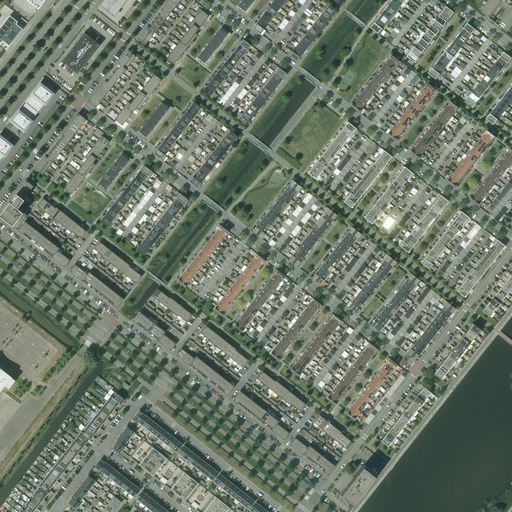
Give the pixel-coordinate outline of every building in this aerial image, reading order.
[(27,0),(27,1),(38,9),(44,0),(27,0)] [(103,0),(100,5),(104,9),(111,0),(103,0)] [(117,3),(113,0),(111,0),(104,9),(109,13),(117,3)] [(246,15),(257,0),(243,0),(238,6),(240,7),(238,9),(246,15)] [(284,4),(278,0),(273,0),(272,2),(280,8),(283,4),(284,4)] [(400,6),(392,0),(389,5),(398,12),(402,7),(400,6)] [(499,5),(492,0),(488,0),(487,2),(495,9),(499,5)] [(175,7),(167,1),(164,5),(171,11),(175,7)] [(280,8),(272,2),(269,6),(277,13),(277,12),(280,8)] [(495,9),(487,2),(483,7),(492,14),(495,9)] [(117,3),(109,13),(114,16),(122,6),(117,3)] [(336,11),(326,3),(323,8),(333,15),(333,16),(334,17),(336,14),(335,13),(336,11)] [(171,11),(164,5),(160,9),(168,15),(171,11)] [(277,13),(269,6),(268,5),(266,8),(267,9),(266,11),(274,17),(273,17),(275,18),(279,14),(277,12),(277,13)] [(398,12),(389,5),(385,9),(394,17),(398,12)] [(454,12),(447,6),(445,5),(441,10),(450,17),(454,12)] [(492,14),(483,7),(480,11),(486,16),(485,17),(490,21),(491,20),(489,18),(492,14)] [(333,15),(323,8),(319,12),(321,14),(322,13),(329,20),(333,16),(333,15)] [(168,15),(160,9),(157,13),(165,20),(168,15)] [(394,17),(385,9),(382,14),(391,21),(394,17)] [(208,16),(201,10),(197,14),(205,20),(208,16)] [(450,17),(441,10),(438,14),(447,22),(449,20),(449,19),(450,17)] [(274,17),(266,11),(262,15),(270,21),(273,17),(274,17)] [(165,20),(157,13),(154,18),(161,24),(165,20)] [(329,20),(322,13),(321,14),(318,17),(316,16),(326,24),(329,20)] [(205,20),(197,14),(194,18),(202,24),(205,20)] [(391,21),(382,14),(378,18),(387,25),(391,21)] [(447,22),(438,14),(434,19),(436,20),(444,27),(446,24),(445,24),(447,22)] [(270,21),(262,15),(259,19),(267,25),(270,21)] [(10,16),(0,27),(0,42),(1,43),(3,41),(9,46),(22,29),(16,24),(18,22),(10,16)] [(326,24),(316,16),(313,21),(315,22),(323,28),(324,29),(326,26),(325,26),(326,24)] [(511,26),(511,22),(505,17),(502,21),(510,28),(511,26)] [(161,24),(154,18),(150,22),(158,28),(161,24)] [(202,24),(194,18),(190,23),(198,29),(202,24)] [(387,25),(378,18),(374,23),(384,30),(387,25)] [(259,19),(256,23),(263,29),(267,25),(259,19)] [(436,20),(432,25),(440,31),(443,26),(444,27),(436,20)] [(510,28),(502,21),(498,25),(496,23),(494,25),(500,29),(501,27),(507,32),(510,28)] [(158,28),(150,22),(147,26),(155,32),(158,28)] [(263,29),(256,23),(254,22),(253,25),(254,26),(252,28),(260,34),(263,29)] [(315,22),(311,26),(319,32),(323,28),(315,22)] [(198,29),(190,23),(187,27),(195,33),(198,29)] [(384,30),(374,23),(373,25),(372,24),(370,27),(380,35),(384,30)] [(475,29),(468,23),(464,28),(472,34),(475,29)] [(440,31),(432,25),(429,29),(436,35),(440,31)] [(155,32),(147,26),(144,30),(151,37),(155,32)] [(319,32),(311,26),(308,30),(316,37),(319,32)] [(195,33),(187,27),(189,29),(186,33),(194,39),(197,34),(195,33)] [(205,67),(231,34),(223,28),(222,30),(220,29),(198,58),(199,59),(197,61),(205,67)] [(472,34),(464,28),(460,32),(468,38),(472,34)] [(436,35),(429,29),(425,34),(433,40),(436,35)] [(151,37),(144,30),(140,35),(148,41),(151,37)] [(308,30),(305,34),(313,41),(316,37),(308,30)] [(84,32),(62,61),(77,73),(100,45),(84,32)] [(468,38),(460,32),(457,37),(464,43),(468,38)] [(194,39),(186,33),(183,37),(190,43),(194,39)] [(313,41),(305,34),(303,33),(299,37),(301,39),(309,45),(313,41)] [(433,40),(425,34),(422,38),(429,44),(433,40)] [(148,41),(140,35),(137,39),(143,44),(144,45),(148,41)] [(190,43),(183,37),(179,41),(187,47),(190,43)] [(464,43),(457,37),(453,41),(461,47),(464,43)] [(429,44),(422,38),(418,42),(426,49),(428,46),(429,44)] [(251,46),(243,39),(239,44),(247,50),(251,46)] [(301,39),(298,43),(306,49),(309,45),(301,39)] [(187,47),(179,41),(176,46),(184,52),(187,47)] [(461,47),(453,41),(450,46),(457,52),(461,47)] [(418,42),(415,47),(422,53),(426,49),(418,42)] [(306,49),(298,43),(295,47),(303,53),(306,49)] [(247,50),(239,44),(236,48),(244,54),(243,55),(245,56),(249,51),(247,50)] [(422,53),(415,47),(413,45),(409,50),(419,57),(422,53)] [(184,52),(176,46),(173,50),(180,56),(184,52)] [(457,52),(450,46),(446,50),(454,56),(457,52)] [(295,47),(292,51),(291,51),(299,58),(303,53),(295,47)] [(236,48),(233,52),(240,58),(241,58),(243,55),(244,54),(236,48)] [(136,56),(134,55),(128,50),(125,55),(132,61),(136,56)] [(180,56),(173,50),(169,54),(177,60),(180,56)] [(299,58),(291,51),(292,51),(290,50),(286,54),(297,63),(299,60),(298,60),(299,58)] [(419,57),(409,50),(406,55),(415,62),(419,57)] [(454,56),(446,50),(443,55),(450,61),(454,56)] [(240,58),(233,52),(231,51),(230,54),(231,55),(229,57),(239,64),(243,60),(241,58),(240,58)] [(511,58),(504,52),(500,57),(508,63),(511,58)] [(401,62),(390,53),(389,56),(390,57),(388,59),(398,67),(401,62)] [(177,60),(169,54),(166,59),(174,65),(177,60)] [(132,61),(125,55),(121,59),(129,65),(132,61)] [(450,61),(443,55),(439,59),(447,65),(450,61)] [(239,64),(229,57),(226,61),(234,67),(236,69),(239,64)] [(508,63),(500,57),(497,61),(505,67),(508,63)] [(129,65),(121,59),(118,63),(126,69),(129,65)] [(398,67),(388,59),(385,63),(393,70),(394,71),(398,67)] [(447,65),(439,59),(436,64),(443,70),(447,65)] [(234,67),(226,61),(223,65),(230,71),(231,71),(234,67)] [(505,67),(497,61),(493,66),(501,72),(505,67)] [(126,69),(118,63),(114,67),(122,74),(126,69)] [(393,70),(385,63),(382,68),(390,74),(393,70)] [(443,70),(436,64),(432,68),(440,74),(443,70)] [(230,71),(223,65),(219,69),(229,77),(233,73),(231,71),(230,71)] [(287,74),(279,68),(277,66),(273,71),(283,78),(287,74)] [(501,72),(493,66),(490,70),(497,76),(501,72)] [(122,74),(114,67),(111,72),(119,78),(122,74)] [(390,74),(382,68),(378,72),(388,79),(391,75),(390,74)] [(440,74),(432,68),(428,73),(436,79),(440,74)] [(229,77),(219,69),(216,74),(226,81),(229,77)] [(497,76),(490,70),(486,75),(494,81),(497,76)] [(283,78),(273,71),(270,75),(280,83),(283,78)] [(119,78),(111,72),(108,76),(116,82),(119,78)] [(388,79),(378,72),(375,76),(383,82),(384,84),(388,79)] [(161,80),(154,74),(150,78),(158,85),(161,80)] [(226,81),(216,74),(213,78),(220,84),(222,86),(226,81)] [(280,83),(270,75),(267,79),(276,87),(280,83)] [(494,81),(486,75),(483,79),(490,85),(494,81)] [(116,82),(108,76),(104,80),(112,86),(116,82)] [(383,82),(375,76),(372,80),(380,87),(380,86),(383,82)] [(158,85),(150,78),(147,83),(155,89),(158,85)] [(220,84),(213,78),(209,82),(217,88),(220,84)] [(276,87),(267,79),(263,83),(273,91),(276,87)] [(490,85),(483,79),(479,83),(487,89),(490,85)] [(112,86),(104,80),(101,84),(109,91),(112,86)] [(380,87),(372,80),(371,80),(369,81),(370,82),(368,85),(376,91),(378,92),(381,88),(380,86),(380,87)] [(217,88),(209,82),(206,86),(214,92),(217,88)] [(19,109),(10,121),(24,131),(33,120),(45,104),(53,94),(40,83),(32,94),(19,109)] [(155,89),(147,83),(143,87),(151,93),(155,89)] [(273,91),(263,83),(263,84),(265,85),(262,89),(260,87),(260,88),(271,96),(273,94),(272,93),(273,91)] [(437,91),(428,83),(425,87),(424,88),(432,94),(434,91),(436,93),(437,91)] [(487,89),(479,83),(476,88),(483,94),(487,89)] [(109,91),(101,84),(98,89),(106,95),(109,91)] [(214,92),(206,86),(205,85),(203,88),(204,89),(202,91),(212,98),(216,94),(214,92)] [(376,91),(368,85),(365,89),(373,95),(376,91)] [(432,94),(424,88),(425,87),(423,86),(419,91),(421,92),(429,98),(432,94)] [(151,93),(143,87),(140,91),(148,97),(151,93)] [(271,96),(260,88),(257,92),(266,100),(269,95),(271,97),(271,96)] [(483,94),(476,88),(472,92),(480,98),(483,94)] [(106,95),(98,89),(94,93),(102,99),(106,95)] [(373,95),(365,89),(362,93),(370,99),(373,95)] [(148,97),(140,91),(137,95),(145,101),(148,97)] [(266,100),(257,92),(256,92),(258,94),(255,97),(253,96),(263,104),(266,100)] [(429,98),(421,92),(418,96),(426,102),(429,98)] [(480,98),(472,92),(469,97),(476,103),(480,98)] [(102,99),(94,93),(91,97),(99,103),(102,99)] [(370,99),(362,93),(358,97),(366,104),(370,99)] [(145,101),(137,95),(133,100),(141,106),(145,101)] [(263,104),(253,96),(250,101),(252,102),(260,108),(259,108),(261,109),(263,106),(261,106),(263,104)] [(426,102),(418,96),(414,100),(422,107),(426,102)] [(511,102),(504,96),(500,100),(508,106),(511,102)] [(99,103),(91,97),(88,102),(95,108),(99,103)] [(366,104),(358,97),(355,102),(363,108),(366,104)] [(476,103),(469,97),(465,102),(473,108),(476,103)] [(141,106),(133,100),(130,104),(128,102),(138,110),(141,106)] [(422,107),(414,100),(411,105),(419,111),(422,107)] [(459,108),(449,100),(448,102),(449,103),(448,106),(455,112),(459,108)] [(508,106),(500,100),(497,105),(504,111),(508,106)] [(203,110),(192,101),(190,104),(191,105),(190,106),(200,114),(203,110)] [(138,110),(128,102),(124,106),(132,112),(135,109),(138,110)] [(147,141),(173,108),(165,102),(163,104),(162,103),(139,132),(141,133),(139,135),(147,141)] [(260,108),(252,102),(248,106),(256,112),(259,108),(260,108)] [(363,108),(355,102),(353,104),(352,103),(350,105),(361,113),(365,109),(363,108)] [(411,105),(409,103),(406,107),(408,109),(416,115),(419,111),(411,105)] [(504,111),(497,105),(493,109),(501,115),(504,111)] [(132,112),(124,106),(121,111),(129,117),(132,112)] [(200,114),(190,106),(187,111),(194,117),(198,113),(200,114)] [(256,112),(248,106),(245,110),(253,116),(256,112)] [(455,112),(448,106),(444,110),(452,116),(455,112)] [(416,115),(408,109),(404,113),(412,119),(416,115)] [(497,119),(501,115),(493,109),(490,113),(497,119)] [(245,110),(242,114),(242,115),(250,121),(253,116),(245,110)] [(452,116),(444,110),(441,114),(449,120),(452,116)] [(129,117),(121,111),(118,115),(126,121),(129,117)] [(194,117),(187,111),(183,115),(191,121),(194,117)] [(86,120),(78,113),(75,118),(82,124),(86,120)] [(250,121),(242,115),(242,114),(240,113),(236,117),(247,126),(249,123),(248,123),(250,121)] [(412,119),(404,113),(401,117),(409,123),(412,119)] [(497,119),(490,113),(486,118),(494,124),(497,119)] [(449,120),(441,114),(439,117),(438,116),(437,118),(438,118),(445,125),(449,120)] [(126,121),(118,115),(114,119),(122,125),(126,121)] [(191,121),(183,115),(180,119),(190,127),(188,125),(191,121)] [(409,123),(401,117),(398,122),(406,128),(409,123)] [(82,124),(75,118),(71,122),(79,128),(82,124)] [(445,125),(438,118),(434,123),(442,129),(445,125)] [(190,127),(180,119),(177,123),(186,131),(190,127)] [(79,128),(71,122),(68,126),(76,132),(79,128)] [(357,129),(348,122),(344,126),(353,134),(357,129)] [(406,128),(398,122),(394,126),(402,132),(406,128)] [(186,131),(177,123),(173,128),(183,135),(186,131)] [(442,129),(434,123),(431,127),(440,134),(444,130),(442,129)] [(76,132),(68,126),(65,131),(72,137),(76,132)] [(353,134),(344,126),(341,131),(349,137),(348,137),(350,138),(353,134)] [(403,133),(402,132),(394,126),(391,130),(399,136),(401,134),(402,135),(403,133)] [(440,134),(431,127),(427,131),(437,139),(440,134)] [(183,135),(173,128),(170,132),(178,138),(181,134),(183,136),(183,135)] [(497,137),(487,130),(485,128),(482,133),(483,134),(484,134),(492,140),(493,138),(495,139),(497,137)] [(237,136),(229,130),(227,129),(224,133),(235,142),(237,139),(236,138),(237,136)] [(399,136),(391,130),(388,134),(397,142),(399,140),(397,138),(399,136)] [(72,137),(65,131),(61,135),(69,141),(72,137)] [(349,137),(341,131),(337,135),(345,141),(348,137),(349,137)] [(437,139),(427,131),(424,135),(432,142),(433,143),(437,139)] [(178,138),(170,132),(167,136),(176,144),(175,142),(178,138)] [(235,142),(224,133),(221,137),(230,145),(233,141),(235,142)] [(484,134),(483,134),(480,138),(488,145),(492,140),(484,134)] [(0,159),(4,155),(4,156),(12,146),(0,135),(0,159)] [(69,141),(61,135),(58,139),(66,145),(69,141)] [(109,141),(102,135),(98,140),(106,146),(109,141)] [(345,141),(337,135),(334,139),(343,146),(347,142),(345,141)] [(432,142),(424,135),(421,140),(429,146),(432,142)] [(176,144),(167,136),(163,140),(173,148),(176,144)] [(230,145),(221,137),(220,138),(222,139),(219,143),(227,149),(230,145)] [(480,138),(477,143),(485,149),(488,145),(480,138)] [(66,145),(58,139),(55,143),(62,149),(66,145)] [(343,146),(334,139),(331,143),(338,150),(340,151),(343,146)] [(106,146),(98,140),(95,144),(103,150),(106,146)] [(173,148),(163,140),(160,145),(168,151),(171,147),(173,148)] [(429,146),(421,140),(417,144),(425,150),(429,146)] [(485,149),(477,143),(476,141),(472,146),(474,147),(482,153),(482,154),(484,152),(483,151),(485,149)] [(62,149),(55,143),(51,148),(59,154),(62,149)] [(227,149),(219,143),(216,147),(224,154),(227,149)] [(338,150),(331,143),(327,148),(335,154),(338,150)] [(103,150),(95,144),(91,148),(99,154),(103,150)] [(425,150),(417,144),(414,148),(422,154),(425,150)] [(168,151),(160,145),(157,149),(166,157),(166,156),(165,155),(168,151)] [(224,154),(216,147),(213,151),(211,150),(220,158),(224,154)] [(482,153),(474,147),(470,151),(478,157),(482,153)] [(59,154),(51,148),(48,152),(56,158),(59,154)] [(99,154),(91,148),(88,152),(96,159),(99,154)] [(335,154),(327,148),(324,152),(332,158),(335,154)] [(422,154),(414,148),(412,150),(411,149),(409,151),(420,160),(424,155),(422,154)] [(166,157),(157,149),(153,153),(163,161),(166,157)] [(220,158),(211,150),(207,154),(217,162),(220,158)] [(388,161),(391,157),(384,150),(380,155),(388,161)] [(478,157),(470,151),(469,150),(465,154),(467,156),(467,155),(475,162),(478,157)] [(56,158),(48,152),(45,156),(52,162),(56,158)] [(96,159),(88,152),(85,157),(95,165),(95,164),(93,162),(96,159)] [(332,158),(324,152),(321,156),(330,163),(333,159),(332,158)] [(106,192),(132,160),(124,154),(122,156),(121,155),(99,183),(100,184),(98,186),(106,192)] [(217,162),(207,154),(204,159),(214,166),(217,162)] [(388,161),(380,155),(379,154),(375,158),(377,159),(385,165),(388,161)] [(467,155),(467,156),(464,160),(471,166),(475,162),(467,155)] [(52,162),(45,156),(41,160),(49,166),(52,162)] [(330,163),(321,156),(317,160),(325,167),(327,168),(330,163)] [(95,165),(85,157),(87,159),(84,163),(91,169),(95,165)] [(511,165),(511,163),(503,157),(500,161),(508,167),(509,168),(511,165)] [(471,166),(464,160),(462,158),(459,163),(460,164),(468,170),(471,166)] [(214,166),(204,159),(201,163),(210,171),(214,166)] [(377,159),(374,163),(373,163),(381,170),(385,165),(377,159)] [(49,166),(41,160),(38,165),(46,171),(49,166)] [(325,167),(317,160),(314,165),(322,171),(325,167)] [(508,167),(500,161),(497,165),(505,171),(508,167)] [(381,170),(373,163),(374,163),(372,162),(369,166),(378,174),(381,170)] [(91,169),(84,163),(80,167),(88,173),(91,169)] [(210,171),(201,163),(200,163),(202,165),(199,168),(197,167),(207,175),(210,171)] [(468,170),(460,164),(457,168),(465,174),(468,170)] [(46,171),(38,165),(34,169),(40,174),(42,175),(46,171)] [(154,173),(144,165),(140,170),(150,177),(154,173)] [(322,171),(314,165),(311,169),(318,175),(320,176),(323,172),(322,171)] [(505,171),(497,165),(493,169),(501,176),(505,171)] [(378,174),(369,166),(365,171),(375,178),(378,174)] [(88,173),(80,167),(77,171),(85,177),(88,173)] [(207,175),(197,167),(194,171),(204,179),(207,175)] [(413,174),(404,167),(401,171),(408,177),(410,178),(413,174)] [(457,168),(454,172),(461,179),(465,174),(457,168)] [(318,175),(311,169),(307,173),(315,179),(318,175)] [(501,176),(493,169),(490,174),(498,180),(501,176)] [(150,177),(140,170),(137,174),(147,181),(150,177)] [(85,177),(77,171),(74,175),(81,182),(85,177)] [(204,179),(194,171),(190,176),(200,183),(204,179)] [(375,178),(365,171),(362,175),(363,176),(371,182),(375,178)] [(408,177),(401,171),(397,175),(405,181),(408,177)] [(461,179),(454,172),(452,171),(449,175),(458,183),(461,179)] [(147,181),(137,174),(134,178),(141,184),(145,180),(147,182),(147,181)] [(498,180),(490,174),(487,178),(495,184),(498,180)] [(81,182),(74,175),(70,180),(78,186),(81,182)] [(405,181),(397,175),(394,179),(402,186),(405,181)] [(458,183),(449,175),(445,180),(456,189),(458,186),(456,185),(458,183)] [(200,183),(190,176),(187,180),(198,189),(200,186),(199,185),(200,183)] [(371,182),(363,176),(360,180),(368,187),(371,182)] [(141,184),(134,178),(130,182),(140,190),(138,188),(141,184)] [(495,184),(487,178),(485,180),(484,179),(482,181),(483,182),(491,188),(495,184)] [(402,186),(394,179),(391,184),(398,190),(402,186)] [(16,229),(27,215),(22,212),(18,209),(24,200),(23,199),(33,186),(26,180),(2,210),(2,211),(0,214),(0,215),(3,218),(3,219),(16,229)] [(78,186),(70,180),(67,184),(75,190),(78,186)] [(302,188),(301,187),(293,180),(289,185),(299,192),(302,188)] [(357,184),(357,185),(365,191),(368,187),(360,180),(357,184)] [(140,190),(130,182),(127,186),(135,193),(137,194),(140,190)] [(491,188),(483,182),(480,186),(488,193),(488,192),(491,188)] [(365,191),(357,185),(357,184),(355,183),(352,188),(353,189),(361,195),(365,191)] [(75,190),(67,184),(63,188),(71,195),(75,190)] [(398,190),(391,184),(387,188),(395,194),(396,195),(400,191),(398,190)] [(299,192),(289,185),(286,189),(295,197),(299,192)] [(135,193),(127,186),(124,191),(131,197),(132,197),(135,193)] [(488,193),(480,186),(477,191),(485,197),(486,198),(489,194),(488,192),(488,193)] [(395,194),(387,188),(384,192),(392,198),(395,194)] [(295,197),(286,189),(283,193),(292,201),(291,199),(294,195),(295,197)] [(361,195),(353,189),(350,193),(358,199),(361,195)] [(131,197),(124,191),(120,195),(130,203),(133,198),(132,197),(131,197)] [(485,197),(477,191),(473,195),(481,201),(485,197)] [(187,200),(180,193),(178,192),(174,196),(185,205),(187,202),(186,201),(187,200)] [(392,198),(384,192),(380,196),(388,203),(388,202),(392,198)] [(292,201),(283,193),(279,197),(289,205),(292,201)] [(358,199),(350,193),(347,197),(355,203),(358,199)] [(448,201),(440,195),(439,194),(435,198),(445,206),(446,204),(448,203),(447,202),(448,201)] [(130,203),(120,195),(117,199),(127,207),(130,203)] [(481,201),(473,195),(471,197),(470,196),(468,198),(479,207),(483,202),(481,201)] [(185,205),(174,196),(176,198),(173,202),(181,208),(184,204),(185,205)] [(388,203),(380,196),(377,201),(386,208),(390,204),(388,202),(388,203)] [(289,205),(279,197),(276,202),(285,209),(289,205)] [(355,203),(347,197),(343,202),(351,208),(355,203)] [(41,209),(47,202),(43,198),(37,205),(41,209)] [(445,206),(435,198),(432,203),(441,210),(445,206)] [(127,207),(117,199),(114,203),(121,210),(123,211),(127,207)] [(386,208),(377,201),(374,205),(383,212),(386,208)] [(46,212),(51,205),(47,202),(41,209),(46,212)] [(181,208),(173,202),(170,206),(168,205),(177,212),(181,208)] [(285,209),(276,202),(273,206),(282,213),(285,209)] [(121,210),(114,203),(110,208),(120,215),(118,214),(121,210)] [(441,210),(432,203),(428,207),(438,214),(441,210)] [(50,216),(56,207),(55,208),(51,205),(46,212),(50,216)] [(177,212),(168,205),(164,209),(174,217),(177,212)] [(383,212),(374,205),(370,209),(378,215),(380,217),(383,212)] [(282,213),(273,206),(269,210),(279,218),(277,216),(280,212),(282,214),(282,213)] [(54,219),(60,211),(56,207),(50,216),(54,219)] [(438,214),(428,207),(425,211),(434,218),(438,214)] [(120,215),(110,208),(107,212),(117,220),(120,215)] [(337,215),(329,209),(327,208),(324,212),(333,219),(337,215)] [(174,217),(164,209),(161,213),(171,221),(174,217)] [(378,215),(370,209),(367,213),(375,220),(378,215)] [(279,218),(269,210),(266,214),(275,222),(279,218)] [(58,222),(65,214),(60,211),(54,219),(58,222)] [(434,218),(425,211),(422,215),(431,223),(434,218)] [(470,219),(461,211),(457,216),(466,223),(470,219)] [(117,220),(107,212),(104,216),(103,216),(113,224),(117,220)] [(333,219),(324,212),(320,216),(330,224),(333,219)] [(171,221),(161,213),(157,217),(167,225),(171,221)] [(375,220),(367,213),(364,218),(371,224),(375,220)] [(63,226),(69,217),(65,214),(58,222),(63,226)] [(275,222),(266,214),(263,219),(272,226),(271,225),(274,221),(275,222)] [(113,224),(103,216),(104,216),(102,215),(101,218),(102,219),(100,221),(110,228),(113,224)] [(431,223),(422,215),(418,220),(420,221),(428,227),(431,223)] [(330,224),(320,216),(317,220),(327,228),(330,224)] [(466,223),(457,216),(456,217),(455,217),(454,218),(454,219),(454,220),(462,226),(463,227),(466,223)] [(67,229),(73,221),(69,217),(63,226),(67,229)] [(167,225),(157,217),(154,222),(164,229),(164,230),(165,231),(167,228),(166,227),(167,225)] [(272,226),(263,219),(259,223),(269,230),(272,226)] [(327,228),(317,220),(314,225),(323,232),(327,228)] [(462,226),(454,220),(450,224),(458,230),(462,226)] [(22,234),(29,225),(25,221),(17,230),(22,234)] [(71,232),(77,224),(73,221),(67,229),(71,232)] [(428,227),(420,221),(417,225),(424,231),(428,227)] [(164,229),(154,222),(151,226),(161,234),(164,230),(164,229)] [(269,230),(259,223),(256,227),(265,235),(266,234),(264,233),(267,229),(269,231),(269,230)] [(76,235),(82,227),(77,224),(71,232),(72,231),(76,235)] [(228,232),(219,224),(217,226),(219,228),(217,230),(225,236),(228,232)] [(458,230),(450,224),(447,228),(455,234),(458,230)] [(26,237),(33,228),(29,225),(22,234),(26,237)] [(323,232),(314,225),(310,229),(320,236),(323,232)] [(424,231),(417,225),(413,229),(421,235),(424,231)] [(161,234),(151,226),(153,228),(150,231),(148,230),(147,230),(157,238),(161,234)] [(80,238),(86,231),(82,227),(76,235),(80,238)] [(265,235),(256,227),(252,232),(262,239),(265,235)] [(362,235),(352,227),(349,231),(358,239),(362,235)] [(30,241),(38,231),(33,228),(26,237),(30,241)] [(455,234),(447,228),(444,233),(452,239),(453,240),(457,235),(455,234)] [(320,236),(310,229),(307,233),(317,241),(320,236)] [(421,235),(413,229),(410,233),(418,240),(421,235)] [(157,238),(147,230),(144,234),(154,242),(157,238)] [(225,236),(217,230),(214,234),(221,240),(225,236)] [(34,244),(42,235),(38,231),(30,241),(34,244)] [(358,239),(349,231),(345,236),(355,243),(358,239)] [(317,241),(307,233),(304,237),(313,245),(317,241)] [(410,233),(407,237),(407,238),(414,244),(418,240),(410,233)] [(452,239),(444,233),(440,237),(448,243),(452,239)] [(154,242),(144,234),(144,235),(146,236),(143,240),(151,246),(154,242)] [(221,240),(214,234),(210,239),(218,245),(221,240)] [(39,247),(46,238),(42,235),(34,244),(39,247)] [(355,243),(345,236),(342,240),(351,247),(350,246),(353,242),(355,243)] [(414,244),(407,238),(407,237),(405,236),(402,241),(411,248),(414,244)] [(313,245),(304,237),(300,242),(310,249),(313,245)] [(448,243),(440,237),(437,241),(445,247),(448,243)] [(43,251),(50,241),(46,238),(39,247),(43,251)] [(501,250),(505,246),(495,238),(492,243),(493,244),(501,250)] [(218,245),(210,239),(208,241),(207,242),(207,243),(215,249),(218,245)] [(151,246),(143,240),(140,244),(138,243),(137,243),(147,251),(151,246)] [(351,247),(342,240),(338,244),(348,252),(351,247)] [(47,254),(54,245),(50,241),(43,251),(47,254)] [(98,252),(104,245),(99,241),(94,249),(98,252)] [(411,248),(402,241),(398,245),(408,252),(411,248)] [(445,247),(437,241),(434,245),(443,253),(446,248),(445,247)] [(310,249),(300,242),(302,243),(299,247),(297,246),(307,253),(310,249)] [(147,251),(137,243),(134,247),(145,256),(147,253),(146,252),(147,251)] [(215,249),(207,243),(204,247),(211,253),(215,249)] [(348,252),(338,244),(335,248),(343,255),(346,251),(348,252)] [(493,244),(490,248),(498,254),(501,250),(493,244)] [(51,257),(59,248),(54,245),(47,254),(51,257)] [(102,257),(108,248),(104,245),(98,252),(102,255),(101,256),(102,257)] [(443,253),(434,245),(430,249),(438,256),(440,257),(443,253)] [(307,253),(297,246),(294,250),(303,258),(307,253)] [(211,253),(204,247),(202,249),(201,249),(200,250),(201,251),(200,251),(202,252),(208,257),(211,253)] [(56,261),(61,253),(57,250),(59,248),(51,257),(56,261)] [(106,260),(112,252),(108,248),(102,257),(106,260)] [(343,255),(335,248),(332,253),(341,260),(340,259),(343,255)] [(498,254),(490,248),(487,252),(494,259),(498,254)] [(438,256),(430,249),(427,254),(435,260),(438,256)] [(303,258),(294,250),(295,252),(292,256),(300,262),(303,258)] [(208,257),(202,252),(200,251),(197,255),(205,262),(208,257)] [(110,263),(117,255),(112,252),(106,260),(110,263)] [(494,259),(487,252),(483,257),(491,263),(494,259)] [(60,264),(66,257),(61,253),(56,261),(60,264)] [(341,260),(332,253),(328,257),(338,264),(341,260)] [(266,261),(257,254),(253,259),(261,265),(263,262),(264,264),(266,261)] [(396,262),(388,255),(386,254),(383,259),(392,266),(396,262)] [(435,260),(427,254),(424,258),(431,264),(432,264),(435,260)] [(115,267),(121,258),(117,255),(110,263),(115,267)] [(205,262),(197,255),(194,260),(201,266),(205,262)] [(300,262),(292,256),(288,260),(296,266),(300,262)] [(64,267),(70,260),(66,257),(60,264),(64,267)] [(338,264),(328,257),(325,261),(333,267),(336,263),(338,265),(338,264)] [(483,257),(480,261),(488,267),(491,263),(483,257)] [(119,270),(125,262),(121,258),(115,267),(119,270)] [(431,264),(424,258),(420,262),(430,270),(433,265),(432,264),(431,264)] [(261,265),(253,259),(250,263),(258,269),(261,265)] [(392,266),(383,259),(380,263),(389,270),(392,266)] [(201,266),(194,260),(193,260),(192,261),(192,262),(190,264),(198,270),(201,266)] [(488,267),(480,261),(478,260),(475,264),(476,265),(484,271),(488,267)] [(333,267),(325,261),(322,265),(331,273),(330,271),(333,267)] [(123,273),(129,265),(125,262),(119,270),(123,273)] [(258,269),(250,263),(246,267),(254,273),(258,269)] [(389,270),(380,263),(379,263),(381,264),(378,268),(386,275),(389,270)] [(73,275),(79,267),(75,264),(69,271),(73,275)] [(198,270),(190,264),(187,268),(195,274),(198,270)] [(127,277),(133,269),(129,266),(130,265),(129,265),(123,273),(127,277)] [(331,273),(322,265),(318,270),(328,277),(331,273)] [(481,276),(484,271),(476,265),(473,269),(481,276)] [(78,278),(83,271),(79,267),(73,275),(78,278)] [(254,273),(246,267),(243,271),(251,277),(252,277),(253,276),(252,275),(254,273)] [(195,274),(187,268),(184,272),(191,279),(195,274)] [(386,275),(378,268),(375,272),(373,271),(382,279),(386,275)] [(478,280),(481,276),(473,269),(472,268),(468,273),(478,280)] [(132,280),(137,273),(133,269),(127,277),(132,280)] [(286,277),(275,269),(274,271),(275,272),(273,275),(282,281),(286,277)] [(328,277),(318,270),(315,274),(325,281),(328,277)] [(82,281),(89,272),(88,274),(83,271),(78,278),(82,281)] [(251,277),(243,271),(240,275),(248,282),(251,277)] [(379,283),(382,279),(373,271),(370,276),(379,283)] [(86,285),(93,275),(89,272),(82,281),(86,285)] [(191,279),(184,272),(180,277),(188,283),(191,279)] [(136,283),(142,276),(137,273),(132,280),(136,283)] [(478,280),(468,273),(465,277),(474,284),(478,280)] [(325,281),(315,274),(312,278),(321,286),(325,281)] [(419,280),(411,274),(408,278),(417,286),(417,285),(416,284),(419,280)] [(90,288),(98,279),(93,275),(86,285),(90,288)] [(248,282),(240,275),(236,280),(244,286),(248,282)] [(282,281),(273,275),(270,279),(279,286),(278,285),(281,281),(282,282),(282,281)] [(379,283),(370,276),(369,276),(370,276),(367,280),(376,287),(379,283)] [(188,283),(180,277),(178,279),(177,278),(175,280),(185,287),(188,283)] [(474,284),(465,277),(462,281),(463,282),(471,288),(474,284)] [(417,286),(408,278),(404,282),(414,290),(417,286)] [(95,291),(102,282),(98,279),(90,288),(95,291)] [(279,286),(270,279),(267,283),(276,290),(279,286)] [(244,286),(236,280),(233,284),(241,290),(244,286)] [(372,292),(376,287),(367,280),(367,281),(368,281),(365,285),(372,292)] [(99,295),(106,285),(102,282),(95,291),(99,295)] [(414,290),(404,282),(401,287),(411,294),(414,290)] [(463,282),(460,286),(468,293),(471,288),(463,282)] [(276,290),(267,283),(263,287),(272,294),(271,293),(274,289),(275,290),(276,290)] [(241,290),(233,284),(230,288),(238,294),(241,290)] [(511,289),(505,284),(501,288),(508,294),(511,289)] [(103,298),(110,289),(106,285),(99,295),(103,298)] [(372,292),(365,285),(361,290),(369,296),(372,292)] [(464,297),(468,293),(460,286),(458,285),(455,290),(464,297)] [(272,294),(263,287),(260,291),(269,298),(272,294)] [(411,294),(401,287),(398,291),(406,297),(409,293),(410,294),(411,294)] [(156,299),(162,292),(157,288),(151,296),(156,299)] [(238,294),(230,288),(226,292),(234,299),(238,294)] [(508,294),(501,288),(498,293),(505,298),(508,294)] [(107,301),(115,292),(110,289),(103,298),(107,301)] [(369,296),(361,290),(358,294),(366,300),(369,296)] [(269,298),(260,291),(257,296),(266,303),(269,298)] [(406,297),(398,291),(394,295),(404,303),(404,302),(402,301),(406,297)] [(112,305),(119,295),(115,292),(107,301),(112,305)] [(160,302),(166,295),(162,292),(156,299),(160,302)] [(234,299),(226,292),(223,297),(231,303),(233,301),(234,299)] [(505,298),(498,293),(494,297),(501,303),(505,298)] [(366,300),(358,294),(355,298),(353,297),(362,304),(366,300)] [(116,308),(123,299),(119,295),(112,305),(116,308)] [(164,306),(171,298),(170,297),(170,298),(166,295),(160,302),(164,306)] [(404,303),(394,295),(391,299),(401,307),(404,303)] [(266,303),(257,296),(253,300),(261,306),(264,302),(265,303),(266,303)] [(231,303),(223,297),(220,301),(228,307),(231,303)] [(362,304),(353,297),(349,301),(359,308),(362,304)] [(501,303),(494,297),(490,302),(498,307),(501,303)] [(168,309),(175,301),(171,298),(164,306),(168,309)] [(322,306),(313,299),(312,298),(309,302),(317,309),(319,307),(321,308),(322,306)] [(401,307),(391,299),(388,304),(397,311),(401,307)] [(261,306),(253,300),(250,304),(258,310),(261,306)] [(173,312),(179,304),(175,301),(168,309),(173,312)] [(228,307),(220,301),(216,305),(224,311),(228,307)] [(359,308),(349,301),(351,302),(348,307),(356,313),(359,308)] [(455,308),(447,302),(446,301),(442,305),(452,313),(455,308)] [(317,309),(309,302),(308,302),(309,303),(306,307),(305,306),(314,313),(315,313),(316,312),(316,311),(317,309)] [(498,307),(490,302),(487,306),(494,312),(495,313),(499,308),(498,307)] [(177,316),(183,308),(179,304),(173,312),(177,316)] [(258,310),(250,304),(247,308),(255,315),(256,315),(255,315),(258,310)] [(397,311),(388,304),(384,308),(394,315),(397,311)] [(224,311),(216,305),(213,310),(222,317),(224,315),(222,314),(224,311)] [(452,313),(442,305),(444,307),(440,311),(448,317),(452,313)] [(314,313),(305,306),(302,311),(311,318),(314,313)] [(494,312),(487,306),(483,311),(490,316),(494,312)] [(182,318),(188,311),(183,308),(177,316),(178,315),(182,318)] [(255,315),(247,308),(243,313),(252,320),(255,315)] [(394,315),(384,308),(381,312),(389,318),(392,314),(394,315)] [(136,324),(144,315),(139,311),(132,321),(136,324)] [(186,322),(192,315),(188,311),(182,318),(186,322)] [(311,318),(302,311),(299,315),(307,322),(311,318)] [(448,317),(440,311),(437,315),(436,314),(435,314),(445,321),(448,317)] [(389,318),(381,312),(378,316),(385,322),(389,318)] [(252,320),(243,313),(240,317),(249,324),(252,320)] [(341,321),(332,313),(330,315),(332,317),(330,319),(338,325),(341,321)] [(445,321),(435,314),(432,318),(442,325),(445,321)] [(140,327),(148,318),(144,315),(136,324),(140,327)] [(307,322),(299,315),(298,315),(299,316),(296,320),(304,326),(307,322)] [(385,322),(378,316),(374,320),(384,328),(382,326),(385,322)] [(249,324),(240,317),(237,321),(245,328),(249,324)] [(145,331),(152,321),(148,318),(140,327),(145,331)] [(442,325),(432,318),(434,319),(431,323),(429,322),(438,330),(442,325)] [(338,325),(330,319),(327,323),(335,330),(336,330),(335,329),(338,325)] [(304,326),(296,320),(293,324),(301,330),(304,326)] [(384,328),(374,320),(371,325),(380,332),(384,328)] [(149,334),(156,325),(152,321),(145,331),(149,334)] [(245,328),(237,321),(235,323),(233,322),(232,324),(242,333),(245,328)] [(438,330),(429,322),(425,326),(435,334),(438,330)] [(335,330),(327,323),(325,326),(324,325),(323,327),(324,327),(323,327),(331,334),(332,334),(335,330)] [(301,330),(293,324),(289,328),(297,335),(301,330)] [(481,330),(473,324),(469,329),(478,335),(481,330)] [(153,338),(160,328),(156,325),(149,334),(153,338)] [(205,336),(210,329),(206,326),(200,333),(205,336)] [(435,334),(425,326),(422,331),(432,338),(435,334)] [(331,334),(323,327),(320,332),(329,339),(329,338),(328,338),(331,334)] [(157,341),(165,331),(160,328),(153,338),(157,341)] [(297,335),(289,328),(286,333),(294,339),(297,335)] [(208,341),(215,333),(210,329),(205,336),(209,340),(208,340),(208,341)] [(478,335),(469,329),(466,333),(474,340),(474,339),(473,338),(476,334),(477,335),(478,335)] [(162,344),(167,337),(163,334),(165,331),(157,341),(162,344)] [(432,338),(422,331),(424,332),(421,336),(419,335),(428,342),(432,338)] [(329,339),(320,332),(316,336),(325,343),(329,339)] [(213,344),(219,336),(215,333),(208,341),(213,344)] [(294,339),(286,333),(283,337),(282,336),(291,343),(294,339)] [(474,340),(466,333),(462,337),(470,344),(474,340)] [(428,342),(419,335),(415,339),(425,347),(428,342)] [(217,347),(223,339),(219,336),(213,344),(217,347)] [(291,343),(282,336),(279,340),(279,341),(287,347),(291,343)] [(325,343),(316,336),(313,340),(321,346),(324,342),(325,343)] [(166,348),(172,340),(167,337),(162,344),(166,348)] [(470,344),(462,337),(459,342),(467,348),(470,344)] [(221,351),(228,343),(223,339),(217,347),(221,351)] [(425,347),(415,339),(417,341),(414,344),(412,343),(422,351),(425,347)] [(170,351),(176,344),(172,340),(166,348),(170,351)] [(321,346),(313,340),(310,344),(318,351),(321,346)] [(287,347),(279,341),(276,345),(275,344),(275,345),(284,352),(287,347)] [(379,351),(369,343),(368,342),(365,347),(374,354),(376,351),(377,353),(379,351)] [(467,348),(459,342),(455,346),(463,353),(467,348)] [(225,354),(232,346),(228,343),(221,351),(225,354)] [(422,351),(412,343),(409,348),(418,355),(422,351)] [(318,351),(310,344),(306,349),(315,356),(315,355),(314,355),(318,351)] [(284,352),(275,345),(272,349),(281,356),(284,352)] [(230,357),(236,349),(232,346),(225,354),(230,357)] [(463,353),(455,346),(452,351),(460,357),(459,356),(462,352),(463,353)] [(374,354),(365,347),(362,351),(370,358),(374,354)] [(180,359),(186,351),(181,348),(176,355),(180,359)] [(418,355),(409,348),(405,352),(415,360),(418,355)] [(234,361),(240,353),(236,350),(236,349),(230,357),(234,361)] [(281,356),(272,349),(268,353),(279,362),(280,359),(279,358),(281,356)] [(315,356),(306,349),(303,353),(312,360),(315,356)] [(184,362),(190,355),(186,351),(180,359),(184,362)] [(370,358),(362,351),(362,352),(359,356),(358,355),(367,362),(370,358)] [(460,357),(452,351),(448,355),(456,362),(460,357)] [(238,364),(244,357),(240,353),(234,361),(238,364)] [(312,360),(303,353),(300,357),(309,364),(312,360)] [(188,365),(196,356),(194,358),(190,355),(184,362),(188,365)] [(367,362),(358,355),(355,359),(364,366),(367,362)] [(456,362),(448,355),(444,360),(453,366),(456,362)] [(193,369),(200,359),(196,356),(188,365),(193,369)] [(242,367),(248,360),(244,357),(238,364),(242,367)] [(309,364),(300,357),(296,361),(304,368),(308,363),(309,364)] [(398,365),(387,357),(386,359),(387,361),(385,363),(394,370),(398,365)] [(197,372),(204,363),(200,359),(193,369),(197,372)] [(364,366),(355,359),(355,360),(356,360),(353,364),(352,363),(352,364),(360,371),(364,366)] [(453,366),(444,360),(441,364),(448,370),(451,366),(453,367),(453,366)] [(304,368),(296,361),(293,366),(302,373),(302,372),(301,372),(304,368)] [(201,375),(209,366),(204,363),(197,372),(201,375)] [(394,370),(385,363),(382,367),(391,374),(394,370)] [(360,371),(352,364),(348,368),(357,375),(360,371)] [(444,374),(448,370),(441,364),(437,369),(444,374)] [(205,379),(213,369),(209,366),(201,375),(205,379)] [(302,373),(293,366),(291,368),(290,367),(288,369),(298,377),(302,373)] [(15,380),(9,375),(7,374),(7,373),(0,367),(0,389),(4,385),(8,389),(15,380)] [(391,374),(382,367),(379,371),(387,377),(390,373),(391,374)] [(357,375),(348,368),(345,372),(354,379),(357,375)] [(210,382),(217,373),(213,369),(205,379),(210,382)] [(444,374),(437,369),(434,374),(441,379),(444,374)] [(261,382),(266,374),(262,371),(256,378),(261,382)] [(387,377),(379,371),(375,376),(383,382),(387,377)] [(354,379),(345,372),(342,376),(350,383),(354,379)] [(214,386),(221,376),(217,373),(210,382),(214,386)] [(265,385),(271,378),(266,374),(261,382),(265,385)] [(218,389),(226,379),(221,376),(214,386),(218,389)] [(350,383),(342,376),(341,377),(342,377),(339,381),(347,388),(350,383)] [(383,382),(375,376),(372,380),(380,386),(383,382)] [(269,389),(276,380),(275,380),(275,381),(271,378),(265,385),(269,389)] [(222,392),(230,383),(226,379),(218,389),(222,392)] [(273,392),(280,384),(276,380),(269,389),(273,392)] [(380,386),(372,380),(369,384),(378,391),(377,390),(380,386)] [(347,388),(339,381),(336,386),(344,392),(347,388)] [(227,396),(234,386),(230,383),(222,392),(227,396)] [(278,395),(284,387),(280,384),(273,392),(278,395)] [(378,391),(369,384),(365,388),(374,395),(378,391)] [(344,392),(336,386),(333,390),(340,396),(344,392)] [(282,399),(288,390),(284,387),(278,395),(282,399)] [(430,392),(423,387),(420,391),(427,397),(430,392)] [(374,395),(365,388),(362,393),(370,399),(373,395),(374,395)] [(286,402),(293,394),(288,390),(282,399),(286,402)] [(340,396),(333,390),(329,394),(328,393),(337,400),(340,396)] [(114,392),(110,396),(122,405),(124,403),(123,402),(124,400),(125,400),(123,398),(118,394),(117,394),(114,391),(114,392)] [(237,404),(244,394),(240,391),(232,400),(237,404)] [(427,397),(420,391),(416,396),(423,401),(427,397)] [(337,400),(328,393),(325,398),(335,406),(337,404),(335,403),(337,400)] [(370,399),(362,393),(361,393),(360,394),(361,394),(359,397),(367,403),(370,399)] [(241,407),(248,397),(244,394),(237,404),(241,407)] [(290,405),(297,397),(293,394),(286,402),(290,405)] [(110,396),(107,400),(115,407),(117,405),(120,407),(122,405),(110,396)] [(423,401),(416,396),(413,400),(421,407),(420,406),(423,401)] [(245,410),(253,401),(248,397),(241,407),(245,410)] [(295,408),(301,400),(297,397),(290,405),(291,406),(291,405),(295,408)] [(367,403),(359,397),(355,401),(363,407),(367,403)] [(107,400),(103,405),(115,414),(117,412),(114,410),(115,407),(107,400)] [(300,411),(305,404),(301,400),(295,408),(300,411)] [(421,407),(413,400),(409,405),(417,411),(421,407)] [(249,414),(257,404),(253,401),(245,410),(249,414)] [(363,407),(355,401),(352,405),(360,411),(363,407)] [(254,417),(261,407),(257,404),(249,414),(254,417)] [(100,409),(108,416),(110,414),(113,416),(115,414),(103,405),(100,409)] [(360,411),(352,405),(349,410),(357,416),(358,416),(357,416),(360,411)] [(417,411),(409,405),(405,409),(414,416),(413,415),(416,411),(417,412),(417,411)] [(258,420),(265,411),(261,407),(254,417),(258,420)] [(99,408),(95,413),(96,414),(109,424),(111,422),(107,418),(108,416),(100,409),(99,408)] [(414,416),(405,409),(402,414),(409,419),(410,420),(414,416)] [(357,416),(349,410),(347,412),(345,411),(344,413),(354,421),(357,416)] [(139,411),(133,419),(137,422),(144,414),(139,411)] [(262,424),(270,414),(265,411),(258,420),(262,424)] [(93,412),(90,416),(101,425),(103,423),(107,426),(109,424),(96,414),(95,413),(93,412)] [(144,414),(137,422),(141,426),(148,417),(144,414)] [(266,427),(274,418),(270,414),(262,424),(266,427)] [(405,424),(409,419),(402,414),(398,418),(405,424)] [(318,426),(324,418),(319,415),(314,422),(318,426)] [(90,416),(87,420),(88,422),(89,423),(101,432),(102,433),(104,431),(99,427),(101,425),(90,416)] [(148,417),(141,426),(146,429),(152,421),(148,417)] [(271,430),(278,421),(274,418),(266,427),(271,430)] [(322,430),(328,422),(324,418),(318,426),(322,429),(321,430),(322,430)] [(405,424),(398,418),(395,423),(402,428),(405,424)] [(152,421),(146,429),(150,432),(156,424),(152,421)] [(275,434),(281,426),(277,423),(278,421),(271,430),(275,434)] [(88,422),(85,427),(94,434),(96,432),(99,434),(101,432),(89,423),(88,422)] [(326,433),(332,425),(328,422),(322,430),(326,433)] [(402,428),(395,423),(391,427),(398,433),(402,428)] [(156,424),(150,432),(154,436),(160,427),(156,424)] [(330,437),(337,429),(332,425),(326,433),(330,437)] [(279,437),(285,430),(281,426),(275,434),(279,437)] [(81,431),(94,441),(96,439),(92,436),(94,434),(85,427),(81,431)] [(126,427),(123,431),(131,437),(135,433),(126,427)] [(160,427),(154,436),(158,439),(165,431),(160,427)] [(398,433),(391,427),(388,432),(396,438),(395,437),(398,433)] [(335,440),(341,432),(337,429),(330,437),(335,440)] [(80,430),(77,435),(78,436),(86,442),(88,440),(92,443),(94,441),(81,431),(80,430)] [(284,440),(289,433),(285,430),(279,437),(284,440)] [(123,431),(120,435),(128,442),(131,437),(123,431)] [(165,431),(158,439),(163,442),(169,434),(165,431)] [(339,443),(345,436),(341,433),(341,432),(335,440),(339,443)] [(396,438),(388,432),(384,436),(393,443),(396,438)] [(169,434),(163,442),(167,446),(173,437),(169,434)] [(120,435),(116,439),(125,447),(125,446),(128,442),(120,435)] [(74,440),(86,449),(88,447),(84,445),(86,442),(78,436),(74,440)] [(343,447),(349,439),(345,436),(339,443),(343,447)] [(393,443),(384,436),(381,441),(388,447),(391,442),(392,443),(393,443)] [(173,437),(167,446),(171,449),(177,441),(173,437)] [(293,448),(299,441),(295,437),(289,445),(293,448)] [(73,439),(70,444),(70,445),(71,444),(79,451),(81,449),(84,451),(86,449),(74,440),(73,439)] [(117,440),(114,445),(115,446),(119,449),(122,451),(125,447),(116,439),(116,440),(117,440)] [(347,450),(353,443),(349,439),(343,447),(347,450)] [(177,441),(171,449),(175,452),(182,444),(177,441)] [(298,451),(303,444),(299,441),(293,448),(298,451)] [(70,445),(67,449),(79,458),(81,456),(77,454),(79,451),(71,444),(70,445)] [(302,455),(309,445),(308,448),(303,444),(298,451),(302,455)] [(306,458),(313,449),(309,445),(302,455),(306,458)] [(184,446),(178,453),(182,456),(188,449),(184,446)] [(153,447),(139,465),(144,469),(145,470),(145,469),(147,471),(148,472),(153,476),(167,458),(153,447)] [(64,453),(72,460),(74,458),(77,460),(79,458),(67,449),(64,453)] [(188,449),(182,456),(186,460),(192,452),(188,449)] [(310,462),(318,452),(313,449),(306,458),(310,462)] [(63,452),(59,457),(72,467),(73,468),(74,466),(70,462),(72,460),(64,453),(63,452)] [(192,452),(186,460),(191,463),(196,456),(192,452)] [(315,465),(322,455),(318,452),(310,462),(315,465)] [(319,468),(326,459),(322,455),(315,465),(319,468)] [(196,456),(191,463),(195,467),(201,459),(196,456)] [(59,457),(55,462),(56,463),(56,462),(65,469),(67,467),(70,469),(72,467),(59,457)] [(201,459),(195,467),(199,470),(205,462),(201,459)] [(323,472),(330,462),(326,459),(319,468),(323,472)] [(96,465),(94,468),(98,471),(100,470),(105,463),(100,460),(99,461),(96,465)] [(56,463),(53,467),(65,476),(66,474),(63,471),(65,469),(56,462),(56,463)] [(105,463),(100,470),(104,473),(110,466),(105,462),(105,463)] [(205,462),(199,470),(203,473),(209,466),(205,462)] [(328,475),(335,466),(330,462),(323,472),(328,475)] [(110,466),(104,473),(108,477),(114,469),(110,466)] [(209,466),(203,473),(208,477),(213,469),(209,466)] [(362,466),(340,494),(353,505),(375,476),(362,466)] [(53,467),(49,471),(58,478),(60,476),(63,478),(65,476),(53,467)] [(114,469),(108,477),(112,480),(118,472),(114,469)] [(213,469),(208,477),(212,480),(218,473),(213,469)] [(49,471),(46,476),(58,485),(59,483),(56,480),(58,478),(49,471)] [(118,472),(112,480),(116,483),(122,476),(118,472)] [(184,472),(170,489),(175,493),(176,494),(177,494),(178,496),(179,496),(180,497),(185,501),(198,483),(184,472)] [(220,474),(213,482),(218,486),(224,477),(220,474)] [(88,475),(84,480),(92,486),(95,481),(88,476),(88,475)] [(43,480),(42,480),(51,487),(53,485),(56,487),(58,485),(46,476),(43,480)] [(122,476),(116,483),(121,487),(127,479),(122,476)] [(224,477),(218,486),(222,489),(228,481),(224,477)] [(42,479),(38,484),(39,485),(52,495),(51,495),(52,496),(54,493),(49,489),(51,487),(42,480),(43,480),(42,479)] [(127,479),(121,487),(125,490),(131,482),(127,479)] [(84,480),(81,484),(88,490),(92,486),(84,480)] [(228,481),(222,489),(226,492),(232,484),(228,481)] [(131,482),(125,490),(129,493),(135,486),(131,482)] [(81,484),(78,488),(85,494),(88,490),(81,484)] [(232,484),(226,492),(230,496),(237,487),(232,484)] [(39,485),(35,489),(36,490),(45,497),(47,495),(50,497),(51,495),(52,495),(39,485)] [(135,486),(129,493),(134,497),(139,489),(135,486)] [(237,487),(230,496),(234,499),(241,491),(237,487)] [(78,488),(74,493),(82,498),(85,494),(78,488)] [(36,490),(33,494),(44,504),(46,502),(43,499),(45,497),(36,490)] [(142,491),(136,499),(141,502),(146,495),(142,491)] [(241,491),(234,499),(239,502),(245,494),(241,491)] [(74,493),(71,497),(72,498),(72,497),(78,503),(79,502),(82,498),(74,493)] [(33,494),(29,499),(38,506),(40,503),(43,506),(44,504),(33,494)] [(245,494),(239,502),(243,506),(249,498),(245,494)] [(146,495),(141,502),(145,506),(151,498),(146,495)] [(114,496),(110,500),(118,506),(121,502),(114,496)] [(72,498),(68,502),(70,503),(74,507),(74,506),(77,508),(80,504),(79,502),(78,503),(72,497),(72,498)] [(215,497),(203,511),(226,511),(230,508),(215,497)] [(151,498),(145,506),(149,509),(155,501),(151,498)] [(249,498),(243,506),(247,509),(254,501),(249,498)] [(26,503),(36,511),(39,511),(40,511),(36,508),(38,506),(29,499),(26,503)] [(110,500),(107,505),(114,510),(118,506),(110,500)] [(155,501),(149,509),(153,511),(159,505),(155,501)] [(25,502),(21,507),(27,511),(36,511),(26,503),(25,502)] [(256,502),(249,510),(250,511),(255,511),(260,506),(256,502)]
